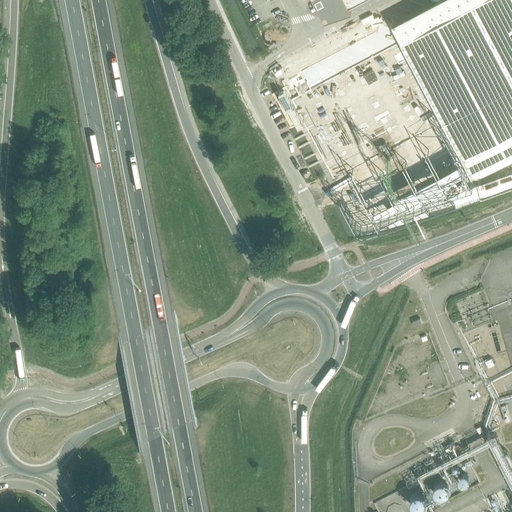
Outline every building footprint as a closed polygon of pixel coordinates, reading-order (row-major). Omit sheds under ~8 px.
[(317,0),(321,8),(330,3),(333,9),(349,0),(317,0)] [(511,0),(436,0),(385,27),(395,45),(401,41),(473,177),(511,156),(511,0)] [(415,326),(423,323),(420,317),(412,321),(415,326)] [(491,357),(485,360),(489,367),(495,364),(491,357)] [(506,404),(501,405),(505,421),(510,420),(506,404)]
